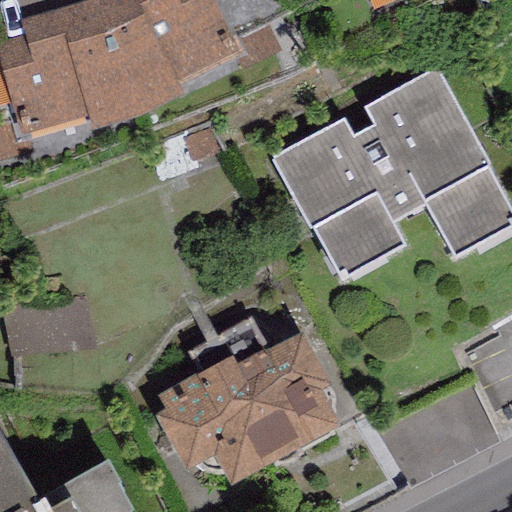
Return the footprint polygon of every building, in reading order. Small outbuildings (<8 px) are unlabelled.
[(99,0),(92,4),(20,23),(23,38),(0,44),(0,71),(19,143),(87,123),(93,138),(121,128),(147,120),(183,101),(177,89),(244,53),(235,34),(228,38),(208,0),(99,0)] [(343,128),(270,168),(339,295),(404,260),(391,237),(424,219),(454,274),(511,242),(511,220),(435,78),(365,116),(375,134),(353,145),(343,128)] [(86,348),(83,300),(16,303),(19,352),(86,348)] [(329,397),(300,342),(237,376),(232,367),(201,384),(199,381),(156,403),(165,420),(155,425),(185,480),(211,467),(227,496),(340,436),(321,401),(329,397)] [(0,511),(125,511),(117,497),(120,497),(106,473),(36,511),(31,511),(0,450),(0,511)]
